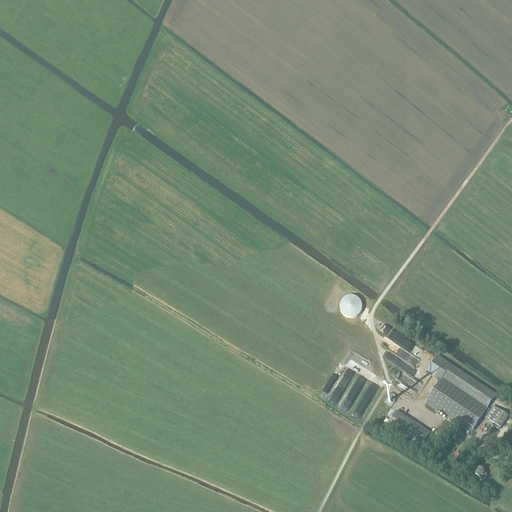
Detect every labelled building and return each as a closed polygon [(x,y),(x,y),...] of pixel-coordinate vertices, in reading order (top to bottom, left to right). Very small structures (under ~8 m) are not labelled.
[(440,381),(440,382),(426,403),(471,433),(482,416),(495,425),(494,427),(500,430),(509,417),(493,406),(491,410),(487,408),(496,395),(437,356),(426,372),(440,381)] [(407,384),(410,379),(393,368),(390,373),(407,384)] [(370,402),(376,389),(369,385),(363,399),(370,402)] [(384,401),(390,407),(396,400),(390,395),(384,401)] [(346,396),(340,409),(347,413),(353,399),(346,396)] [(387,424),(404,435),(421,446),(430,433),(396,411),(387,424)] [(473,471),(477,474),(476,475),(483,480),(487,475),(483,472),(484,470),(476,465),(473,471)]
